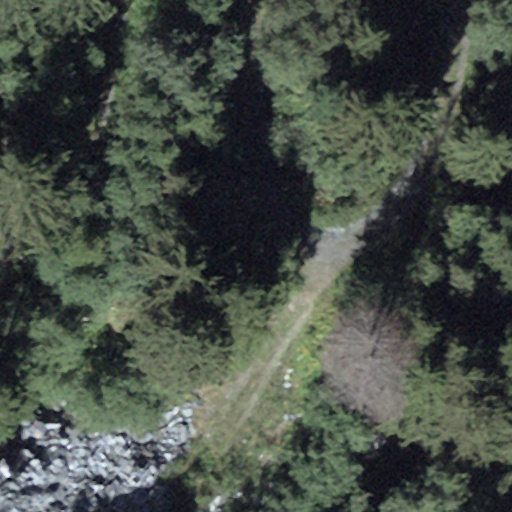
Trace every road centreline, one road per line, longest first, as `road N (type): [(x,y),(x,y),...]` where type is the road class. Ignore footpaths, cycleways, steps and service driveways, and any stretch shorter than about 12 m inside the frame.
road 1 (track): [(472,0),(430,116),(362,254),(305,285),(279,213),(264,86),(239,0)]
road 2 (track): [(129,0),(78,200),(34,282),(0,307)]
